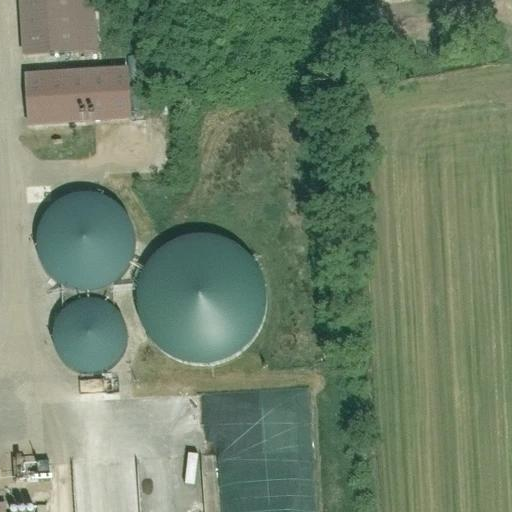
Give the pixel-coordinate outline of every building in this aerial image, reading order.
[(55,0),(20,3),(24,60),(100,55),(96,0),(55,0)] [(32,80),(36,133),(136,126),(132,73),(32,80)] [(41,245),(42,262),(48,278),(60,291),(75,299),(91,301),(108,298),(123,290),(133,278),(140,263),(141,247),(137,232),(129,219),(117,208),(102,203),(86,202),(71,206),(56,215),(46,229),(41,245)] [(174,252),(157,266),(145,286),(141,308),(145,330),(156,350),(173,365),(194,373),(214,374),(235,369),(252,357),(265,341),(272,321),(273,301),(267,281),(255,263),(239,251),(217,243),(195,244),(174,252)] [(61,362),(69,373),(79,380),(92,384),(105,383),(117,378),(126,369),(132,357),(134,345),(132,334),(126,323),(117,315),(107,310),(95,308),(83,310),(72,316),(64,325),(59,337),(58,350),(61,362)] [(110,466),(73,482),(74,511),(141,511),(139,464),(110,466)]
